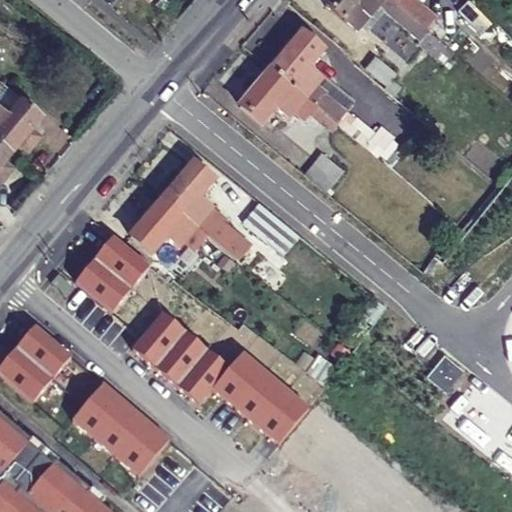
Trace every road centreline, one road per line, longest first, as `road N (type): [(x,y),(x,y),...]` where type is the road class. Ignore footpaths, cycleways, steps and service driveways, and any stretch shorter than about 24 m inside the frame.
road 1 (residential): [(0,277),(241,474)]
road 2 (tertiary): [(0,272),(155,93)]
road 3 (residential): [(44,0),(155,93)]
road 4 (tertiary): [(155,93),(235,0)]
